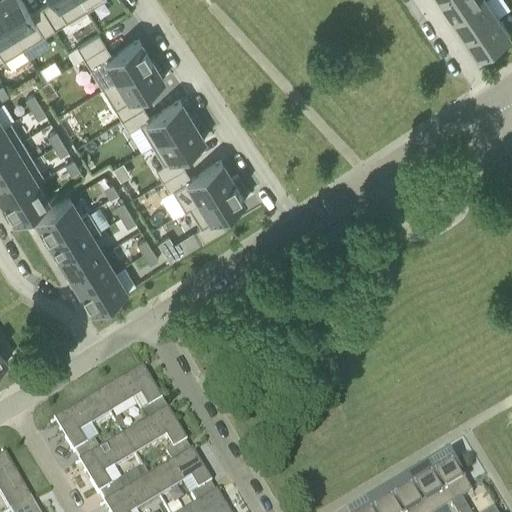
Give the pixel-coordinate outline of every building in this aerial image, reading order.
[(21,0),(0,0),(0,10),(23,48),(54,29),(41,7),(30,14),(21,0)] [(79,0),(52,0),(41,7),(54,29),(86,10),(79,0)] [(79,0),(86,10),(101,0),(79,0)] [(443,0),(455,18),(481,0),(443,0)] [(481,0),(455,18),(467,36),(468,37),(499,16),(488,0),(481,0)] [(0,10),(0,61),(23,48),(0,10)] [(492,49),(511,35),(511,33),(511,34),(499,16),(468,37),(467,36),(466,37),(480,57),(492,49),(492,50),(493,50),(492,49)] [(98,33),(77,46),(83,58),(105,45),(98,33)] [(105,45),(83,58),(102,89),(151,59),(139,39),(112,55),(105,45)] [(151,59),(102,89),(121,120),(143,107),(136,96),(163,79),(151,59)] [(35,96),(26,101),(31,109),(39,104),(35,96)] [(143,107),(121,120),(128,131),(139,124),(152,144),(192,120),(180,99),(150,118),(143,107)] [(39,104),(31,109),(36,117),(44,112),(39,104)] [(192,120),(152,144),(164,164),(156,169),(162,180),(184,167),(177,156),(204,140),(192,120)] [(3,126),(0,128),(0,153),(23,139),(12,121),(3,126)] [(57,133),(49,138),(53,146),(62,141),(57,133)] [(23,139),(0,153),(0,178),(34,158),(23,139)] [(62,141),(53,146),(58,154),(67,149),(62,141)] [(34,158),(0,178),(0,199),(2,203),(36,182),(45,176),(34,158)] [(73,159),(65,164),(69,172),(78,167),(73,159)] [(184,167),(162,180),(169,191),(172,189),(184,210),(188,207),(233,180),(220,160),(190,178),(184,167)] [(233,180),(188,207),(200,227),(196,230),(203,241),(226,227),(219,216),(245,200),(233,180)] [(36,182),(2,203),(14,222),(48,201),(36,182)] [(113,186),(104,191),(109,199),(117,193),(113,186)] [(69,197),(34,218),(46,237),(81,216),(69,197)] [(124,204),(115,209),(120,217),(129,212),(124,204)] [(81,216),(46,237),(57,255),(92,234),(101,229),(89,210),(81,216)] [(129,212),(120,217),(125,225),(133,220),(129,212)] [(92,234),(57,255),(69,274),(103,253),(92,234)] [(146,241),(138,246),(142,254),(151,249),(146,241)] [(151,249),(142,254),(147,262),(156,257),(151,249)] [(103,253),(69,274),(80,292),(114,271),(103,253)] [(114,271),(80,292),(92,311),(126,290),(114,271)] [(124,379),(100,394),(111,416),(134,402),(142,398),(149,409),(141,414),(146,423),(165,411),(160,403),(162,402),(142,369),(126,378),(127,378),(127,379),(126,379),(126,380),(125,380),(124,380),(124,379)] [(100,394),(53,422),(73,455),(75,454),(80,462),(99,451),(94,442),(87,447),(80,435),(87,430),(110,416),(111,416),(100,394)] [(146,423),(125,435),(136,457),(159,444),(167,439),(173,451),(166,455),(171,464),(190,453),(185,444),(187,443),(167,410),(165,411),(146,423)] [(80,462),(78,463),(98,496),(99,495),(105,503),(147,478),(142,469),(121,481),(118,483),(111,487),(105,476),(111,472),(114,470),(136,457),(125,435),(122,437),(99,451),(80,462)] [(171,464),(150,477),(161,499),(191,481),(197,492),(191,496),(196,505),(214,495),(209,486),(211,485),(192,452),(190,453),(171,464)] [(0,497),(8,511),(20,511),(32,505),(4,456),(0,457),(0,497)] [(474,493),(472,489),(452,456),(432,468),(457,511),(469,511),(463,499),(474,493)] [(449,511),(457,511),(432,468),(411,480),(430,511),(441,511),(447,509),(449,511)] [(105,503),(103,504),(107,511),(138,511),(161,499),(150,477),(147,478),(105,503)] [(430,511),(411,480),(391,492),(402,511),(430,511)] [(402,511),(391,492),(370,504),(374,511),(402,511)] [(196,505),(184,511),(227,511),(216,493),(214,495),(196,505)]
